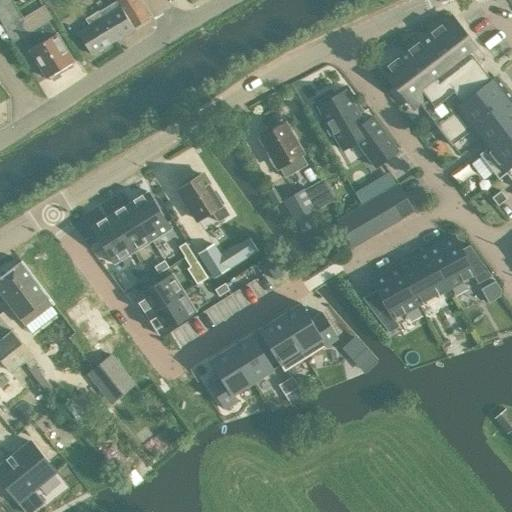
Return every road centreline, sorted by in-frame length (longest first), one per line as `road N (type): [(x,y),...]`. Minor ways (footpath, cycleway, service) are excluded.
road 1 (residential): [(54,208),(148,366),(289,283)]
road 2 (tertiary): [(54,208),(240,89),(333,43)]
road 3 (residential): [(333,43),(490,250)]
road 4 (residential): [(37,117),(175,30)]
